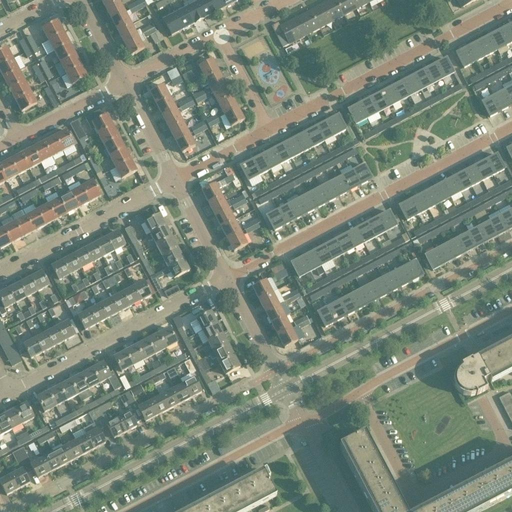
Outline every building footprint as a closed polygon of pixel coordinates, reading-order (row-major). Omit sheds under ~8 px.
[(100,0),(105,9),(119,2),(118,0),(100,0)] [(143,0),(140,0),(135,3),(139,11),(144,9),(147,7),(143,0)] [(169,5),(166,0),(165,0),(155,6),(158,11),(169,5)] [(215,14),(207,0),(206,0),(196,5),(204,20),(215,14)] [(226,8),(221,0),(207,0),(215,14),(226,8)] [(234,0),(221,0),(226,8),(236,3),(234,0)] [(340,19),(331,0),(318,7),(328,25),(340,19)] [(353,12),(347,0),(331,0),(340,19),(353,12)] [(366,5),(363,0),(347,0),(353,12),(366,5)] [(477,0),(455,0),(460,9),(477,0)] [(112,21),(125,14),(125,13),(123,10),(119,2),(105,9),(112,21)] [(138,12),(139,11),(135,3),(134,4),(127,7),(129,11),(131,16),(138,12)] [(196,5),(186,11),(193,25),(204,20),(196,5)] [(328,25),(318,7),(305,14),(315,32),(328,25)] [(193,25),(186,11),(175,16),(183,31),(193,25)] [(125,14),(112,21),(118,33),(132,26),(125,14)] [(305,14),(292,20),(302,39),(315,32),(305,14)] [(183,31),(175,16),(164,22),(172,37),(183,31)] [(278,24),(271,28),(282,49),(288,45),(289,46),(302,39),(292,20),(280,27),(278,24)] [(48,42),(63,34),(57,22),(42,30),(48,42)] [(146,29),(150,37),(154,46),(162,42),(158,32),(156,32),(153,25),(146,29)] [(132,26),(118,33),(124,45),(138,38),(132,26)] [(511,43),(511,29),(511,26),(500,32),(507,46),(511,43)] [(138,38),(124,45),(131,58),(144,50),(140,42),(150,37),(146,29),(140,32),(142,36),(138,38)] [(507,46),(500,32),(489,38),(497,52),(507,46)] [(25,54),(29,52),(20,33),(14,36),(18,43),(14,45),(20,57),(25,54)] [(69,45),(63,34),(48,42),(54,53),(69,45)] [(32,51),(37,48),(31,36),(26,39),(32,51)] [(489,38),(478,43),(486,57),(497,52),(489,38)] [(486,57),(478,43),(468,49),(475,63),(486,57)] [(75,56),(69,45),(54,53),(60,64),(75,56)] [(0,67),(13,60),(7,49),(0,52),(0,67)] [(475,63),(468,49),(457,55),(464,69),(475,63)] [(35,63),(29,52),(25,54),(27,59),(25,60),(29,66),(35,63)] [(511,63),(511,57),(510,54),(500,60),(502,63),(505,68),(511,63)] [(75,56),(60,64),(66,75),(81,67),(75,56)] [(19,72),(13,60),(0,67),(0,73),(3,80),(19,72)] [(205,80),(219,73),(212,60),(199,67),(205,80)] [(435,66),(442,80),(453,74),(446,60),(435,66)] [(43,73),(49,70),(44,62),(39,65),(43,73)] [(502,63),(492,68),(494,73),(505,68),(502,63)] [(36,77),(41,74),(37,66),(32,68),(36,77)] [(435,66),(424,72),(432,86),(442,80),(435,66)] [(81,67),(66,75),(72,87),(87,79),(81,67)] [(494,73),(492,68),(481,74),(483,79),(494,73)] [(175,69),(166,74),(174,88),(183,84),(175,69)] [(53,78),(49,70),(43,73),(48,80),(53,78)] [(509,75),(506,70),(495,76),(498,81),(509,75)] [(191,71),(182,76),(185,82),(194,78),(191,71)] [(19,72),(3,80),(9,91),(25,83),(19,72)] [(424,72),(414,77),(421,91),(432,86),(424,72)] [(212,92),(225,85),(219,73),(205,80),(209,86),(208,87),(205,88),(206,90),(208,94),(212,92)] [(46,82),(41,74),(36,77),(41,85),(46,82)] [(483,79),(481,74),(469,80),(472,85),(483,79)] [(495,76),(485,82),(487,86),(498,81),(495,76)] [(414,77),(403,83),(410,97),(421,91),(414,77)] [(487,86),(485,82),(474,88),(476,92),(487,86)] [(25,83),(9,91),(15,102),(31,94),(25,83)] [(403,83),(392,89),(399,102),(410,97),(403,83)] [(56,84),(51,87),(55,95),(60,93),(56,84)] [(231,97),(225,85),(212,92),(218,104),(231,97)] [(461,85),(448,91),(451,96),(464,89),(461,85)] [(156,106),(170,99),(163,86),(150,93),(156,106)] [(49,88),(44,90),(48,99),(53,97),(49,88)] [(480,91),(484,99),(491,96),(487,88),(480,91)] [(399,102),(392,89),(381,94),(389,108),(399,102)] [(193,97),(195,101),(208,94),(206,90),(193,97)] [(448,91),(438,97),(440,102),(451,96),(448,91)] [(504,92),(493,98),(501,112),(511,106),(504,92)] [(31,94),(15,102),(21,114),(37,106),(31,94)] [(195,101),(197,105),(210,98),(208,94),(195,101)] [(389,108),(381,94),(371,100),(378,114),(389,108)] [(218,115),(220,118),(224,116),(238,109),(231,97),(218,104),(222,110),(217,113),(218,115)] [(438,97),(427,103),(430,108),(440,102),(438,97)] [(184,101),(189,110),(195,106),(190,98),(184,101)] [(501,112),(493,98),(482,104),(490,118),(501,112)] [(176,111),(170,99),(156,106),(163,118),(176,111)] [(371,100),(360,106),(367,119),(378,114),(371,100)] [(189,110),(184,101),(178,105),(182,113),(189,110)] [(427,103),(416,108),(419,113),(430,108),(427,103)] [(367,119),(360,106),(349,111),(356,125),(367,119)] [(419,113),(416,108),(405,114),(408,119),(419,113)] [(224,116),(228,123),(231,128),(244,121),(238,109),(224,116)] [(94,130),(110,122),(107,116),(104,117),(100,110),(85,118),(91,131),(94,129),(94,130)] [(183,123),(176,111),(163,118),(169,130),(183,123)] [(405,114),(395,120),(397,125),(408,119),(405,114)] [(218,115),(205,121),(207,125),(208,125),(220,118),(218,115)] [(338,117),(327,123),(335,137),(346,131),(338,117)] [(220,118),(208,125),(207,125),(208,126),(208,127),(209,129),(222,123),(220,118)] [(397,125),(395,120),(384,125),(387,130),(397,125)] [(77,139),(85,135),(77,121),(69,125),(77,139)] [(110,122),(94,130),(101,142),(117,134),(110,122)] [(203,122),(197,125),(201,134),(207,130),(203,122)] [(183,123),(169,130),(175,142),(189,135),(183,123)] [(335,137),(327,123),(317,128),(324,142),(335,137)] [(201,134),(197,125),(190,129),(195,137),(201,134)] [(387,130),(384,125),(373,131),(376,136),(387,130)] [(324,142),(317,128),(306,134),(313,148),(324,142)] [(55,137),(63,153),(74,147),(66,131),(55,137)] [(376,136),(373,131),(362,137),(365,142),(376,136)] [(117,134),(101,142),(108,155),(123,147),(117,134)] [(306,134),(295,140),(302,153),(313,148),(306,134)] [(85,135),(77,139),(82,150),(88,147),(85,142),(88,141),(85,135)] [(195,147),(189,135),(175,142),(182,154),(195,147)] [(55,137),(44,143),(52,159),(63,153),(55,137)] [(295,140),(284,145),(292,159),(302,153),(295,140)] [(341,148),(343,153),(359,145),(356,141),(352,143),(351,143),(341,148)] [(52,159),(44,143),(33,149),(41,164),(52,159)] [(292,159),(284,145),(274,151),(281,165),(292,159)] [(123,147),(108,155),(114,167),(130,159),(123,147)] [(343,153),(341,148),(330,154),(333,159),(343,153)] [(33,149),(22,155),(30,170),(41,164),(33,149)] [(344,155),(347,161),(358,155),(355,150),(344,155)] [(274,151),(263,156),(270,170),(281,165),(274,151)] [(330,154),(319,159),(322,165),(333,159),(330,154)] [(30,170),(22,155),(10,161),(18,176),(30,170)] [(347,161),(344,155),(334,161),(336,166),(338,170),(341,169),(339,165),(347,161)] [(263,156),(252,162),(259,176),(270,170),(263,156)] [(485,162),(493,177),(504,171),(496,156),(485,162)] [(69,164),(71,169),(83,163),(80,158),(69,164)] [(137,172),(130,159),(114,167),(121,180),(137,172)] [(319,159),(308,165),(311,170),(322,165),(319,159)] [(10,161),(0,166),(0,167),(7,182),(18,176),(10,161)] [(334,161),(323,167),(326,172),(336,166),(334,161)] [(102,174),(95,162),(90,164),(96,177),(102,174)] [(259,176),(252,162),(241,168),(248,182),(259,176)] [(485,162),(474,168),(482,182),(493,177),(485,162)] [(69,164),(58,170),(60,175),(71,169),(69,164)] [(73,171),(75,176),(86,170),(84,165),(73,171)] [(311,170),(308,165),(298,171),(300,176),(311,170)] [(323,167),(312,172),(315,178),(326,172),(323,167)] [(353,173),(361,186),(372,181),(364,167),(353,173)] [(474,168),(464,174),(471,188),(482,182),(474,168)] [(60,175),(58,170),(47,176),(49,181),(60,175)] [(298,171),(287,176),(290,182),(300,176),(298,171)] [(312,172),(302,178),(304,183),(315,178),(312,172)] [(353,173),(343,178),(350,192),(361,186),(353,173)] [(112,194),(102,174),(96,177),(107,196),(112,194)] [(471,188),(464,174),(453,179),(461,194),(471,188)] [(49,181),(47,176),(36,182),(38,187),(49,181)] [(232,176),(223,181),(226,186),(232,183),(235,181),(232,176)] [(287,176),(276,182),(279,187),(290,182),(287,176)] [(304,183),(302,178),(291,184),(294,189),(304,183)] [(350,192),(343,178),(332,184),(339,198),(350,192)] [(58,179),(50,183),(53,188),(61,184),(58,179)] [(453,179),(442,185),(450,199),(461,194),(453,179)] [(241,187),(238,180),(235,181),(232,183),(235,190),(241,187)] [(218,190),(226,186),(223,181),(208,189),(202,192),(208,204),(208,205),(221,198),(218,190)] [(36,182),(24,188),(27,192),(38,187),(36,182)] [(93,182),(81,188),(89,204),(101,198),(93,182)] [(279,187),(276,182),(265,188),(268,193),(279,187)] [(499,188),(501,193),(511,187),(511,185),(510,182),(499,188)] [(53,188),(50,183),(42,187),(45,192),(49,190),(50,193),(54,191),(53,188)] [(291,184),(280,189),(283,194),(294,189),(291,184)] [(339,198),(332,184),(321,190),(329,203),(339,198)] [(27,192),(24,188),(22,185),(20,186),(21,189),(16,192),(18,197),(27,192)] [(442,185),(432,191),(439,205),(450,199),(442,185)] [(81,188),(70,194),(78,209),(89,204),(81,188)] [(268,193),(265,188),(254,194),(257,199),(268,193)] [(499,188),(488,194),(491,198),(501,193),(499,188)] [(280,189),(269,195),(272,200),(283,194),(280,189)] [(329,203),(321,190),(311,195),(318,209),(329,203)] [(511,190),(503,195),(505,200),(511,196),(511,190)] [(36,191),(28,195),(31,200),(39,196),(36,191)] [(439,205),(432,191),(421,196),(429,211),(439,205)] [(10,195),(2,199),(5,204),(13,200),(13,201),(16,199),(13,193),(10,195)] [(70,194),(59,200),(67,215),(78,209),(70,194)] [(491,198),(488,194),(477,199),(480,204),(491,198)] [(31,200),(28,195),(20,199),(22,204),(31,200)] [(272,200),(269,195),(258,201),(261,206),(272,200)] [(311,195),(300,201),(307,215),(318,209),(311,195)] [(503,195),(492,201),(495,206),(505,200),(503,195)] [(245,201),(245,200),(243,196),(237,200),(241,207),(247,204),(245,201)] [(421,196),(410,202),(418,216),(429,211),(421,196)] [(230,203),(229,201),(224,203),(221,198),(208,205),(215,217),(228,210),(232,207),(230,203)] [(480,204),(477,199),(467,205),(469,210),(480,204)] [(67,215),(59,200),(48,206),(56,221),(67,215)] [(234,211),(235,210),(241,207),(237,200),(230,203),(232,207),(234,211)] [(300,201),(289,206),(296,220),(307,215),(300,201)] [(492,201),(481,206),(484,211),(495,206),(492,201)] [(6,206),(9,212),(16,208),(14,202),(6,206)] [(418,216),(410,202),(399,208),(401,211),(397,213),(402,223),(406,221),(407,222),(418,216)] [(469,210),(467,205),(456,211),(459,215),(469,210)] [(9,212),(6,206),(0,209),(0,215),(0,216),(9,212)] [(48,206),(37,211),(45,227),(56,221),(48,206)] [(289,206),(278,212),(286,226),(296,220),(289,206)] [(484,211),(481,206),(471,212),(473,217),(484,211)] [(453,208),(443,213),(448,221),(459,215),(456,211),(453,208)] [(234,222),(231,215),(228,210),(215,217),(221,229),(234,222)] [(37,211),(26,217),(34,233),(45,227),(37,211)] [(286,226),(278,212),(267,218),(275,232),(286,226)] [(473,217),(471,212),(460,218),(463,223),(473,217)] [(511,229),(511,212),(501,217),(508,231),(511,229)] [(389,213),(378,219),(385,233),(396,227),(389,213)] [(448,221),(443,213),(432,219),(434,222),(435,222),(437,227),(448,221)] [(150,235),(166,227),(160,216),(144,224),(150,235)] [(26,217),(15,223),(23,239),(34,233),(26,217)] [(501,217),(490,223),(498,237),(508,231),(501,217)] [(463,223),(460,218),(449,223),(452,228),(463,223)] [(258,219),(249,224),(253,232),(260,229),(257,225),(260,223),(258,219)] [(378,219),(367,225),(374,239),(385,233),(378,219)] [(241,234),(234,222),(221,229),(227,241),(241,234)] [(435,222),(434,222),(424,227),(426,233),(437,227),(435,222)] [(15,223),(4,229),(12,244),(23,239),(15,223)] [(452,228),(449,223),(439,229),(441,234),(452,228)] [(490,223),(480,229),(479,229),(487,243),(498,237),(490,223)] [(253,232),(249,224),(243,227),(247,235),(253,232)] [(424,227),(421,224),(420,224),(421,226),(420,228),(418,229),(419,230),(413,233),(416,238),(426,233),(424,227)] [(367,225),(356,230),(364,245),(374,239),(367,225)] [(475,231),(469,234),(476,248),(487,243),(479,229),(480,229),(478,226),(474,228),(475,231)] [(132,245),(137,242),(130,227),(124,230),(132,245)] [(171,238),(166,227),(150,235),(156,246),(171,238)] [(12,244),(4,229),(0,230),(0,250),(0,251),(12,244)] [(439,229),(428,235),(430,240),(441,234),(439,229)] [(364,245),(356,230),(345,236),(353,250),(364,245)] [(118,233),(107,239),(114,253),(125,247),(118,233)] [(241,234),(227,241),(234,253),(247,246),(241,234)] [(476,248),(469,234),(458,240),(465,254),(476,248)] [(430,240),(428,235),(412,243),(415,248),(430,240)] [(345,236),(335,242),(342,256),(353,250),(345,236)] [(177,249),(171,238),(156,246),(162,257),(177,249)] [(107,239),(96,245),(103,258),(114,253),(107,239)] [(402,239),(391,245),(394,250),(405,244),(402,239)] [(465,254),(458,240),(447,246),(455,260),(465,254)] [(143,253),(137,242),(132,245),(138,256),(143,253)] [(335,242),(324,247),(332,262),(342,256),(335,242)] [(394,250),(391,245),(390,242),(383,246),(384,248),(381,251),(383,255),(394,250)] [(395,252),(398,257),(409,251),(410,253),(414,250),(411,244),(395,252)] [(96,245),(85,251),(92,264),(103,258),(96,245)] [(455,260),(447,246),(437,251),(444,265),(455,260)] [(332,262),(324,247),(313,253),(321,267),(332,262)] [(168,269),(183,261),(177,249),(162,257),(168,269)] [(92,264),(85,251),(74,256),(81,270),(92,264)] [(381,251),(370,256),(372,261),(383,255),(381,251)] [(444,265),(437,251),(425,257),(433,271),(444,265)] [(395,252),(385,258),(387,263),(398,257),(395,252)] [(143,253),(138,256),(144,267),(149,264),(143,253)] [(321,267),(313,253),(303,259),(310,273),(321,267)] [(81,270),(74,256),(63,262),(70,275),(81,270)] [(130,256),(126,258),(130,265),(134,263),(130,256)] [(370,256),(359,262),(362,267),(372,261),(370,256)] [(387,263),(385,258),(374,264),(376,269),(387,263)] [(310,273),(303,259),(292,265),(299,279),(310,273)] [(155,276),(150,279),(157,292),(163,289),(158,280),(170,273),(174,280),(189,272),(183,261),(168,269),(155,276)] [(70,275),(63,262),(52,268),(59,281),(70,275)] [(119,262),(115,264),(119,271),(123,269),(119,262)] [(362,267),(359,262),(348,268),(351,272),(362,267)] [(415,263),(404,269),(411,283),(423,277),(415,263)] [(155,276),(149,264),(144,267),(149,278),(150,279),(155,276)] [(374,264),(363,269),(366,274),(376,269),(374,264)] [(273,277),(282,272),(284,271),(281,266),(270,271),(273,277)] [(110,272),(108,268),(104,270),(108,277),(112,275),(110,272)] [(351,272),(348,268),(338,273),(340,278),(351,272)] [(366,274),(363,269),(352,275),(355,280),(366,274)] [(404,269),(393,274),(401,288),(411,283),(404,269)] [(334,275),(327,279),(330,284),(340,278),(338,273),(337,274),(335,270),(332,272),(334,275)] [(282,272),(273,277),(277,283),(286,278),(282,272)] [(42,273),(30,280),(37,293),(49,286),(42,273)] [(100,280),(98,275),(97,274),(93,276),(97,283),(101,281),(100,280)] [(401,288),(393,274),(383,280),(390,294),(401,288)] [(117,275),(113,278),(117,285),(121,282),(117,275)] [(352,275),(342,281),(344,286),(355,280),(352,275)] [(90,286),(87,281),(86,279),(82,282),(83,284),(77,288),(79,292),(90,286)] [(330,284),(327,279),(316,284),(319,289),(330,284)] [(30,280),(17,286),(24,299),(37,293),(30,280)] [(390,294),(383,280),(372,286),(379,300),(390,294)] [(106,281),(102,283),(106,291),(110,288),(110,287),(111,286),(109,281),(106,282),(106,281)] [(344,286),(342,281),(331,286),(334,291),(344,286)] [(259,301),(272,294),(265,282),(252,289),(259,301)] [(144,283),(133,289),(140,302),(151,296),(144,283)] [(319,289),(316,284),(305,290),(304,287),(299,289),(304,297),(319,289)] [(79,292),(77,288),(75,285),(71,287),(75,294),(79,292)] [(24,299),(17,286),(5,292),(12,306),(24,299)] [(331,286),(320,292),(323,297),(334,291),(331,286)] [(379,300),(372,286),(361,291),(369,305),(379,300)] [(133,289),(122,295),(129,308),(140,302),(133,289)] [(289,295),(293,304),(301,299),(297,291),(289,295)] [(361,291),(350,297),(358,311),(369,305),(361,291)] [(12,306),(5,292),(0,295),(0,300),(0,301),(0,312),(2,317),(7,314),(5,309),(12,306)] [(323,297),(320,292),(309,298),(312,303),(323,297)] [(84,293),(80,295),(84,302),(88,300),(84,293)] [(278,306),(272,294),(259,301),(265,313),(278,306)] [(57,295),(50,298),(54,305),(60,302),(57,295)] [(122,295),(111,300),(118,314),(129,308),(122,295)] [(293,304),(289,295),(281,299),(285,308),(293,304)] [(350,297),(340,303),(347,317),(358,311),(350,297)] [(73,299),(69,301),(72,308),(77,306),(73,299)] [(118,314),(111,300),(100,306),(107,319),(118,314)] [(43,302),(39,304),(42,311),(47,309),(43,302)] [(58,320),(69,314),(63,303),(52,309),(58,320)] [(340,303),(329,308),(337,322),(347,317),(340,303)] [(107,319),(100,306),(89,312),(96,325),(107,319)] [(285,318),(278,306),(265,313),(271,325),(285,318)] [(31,317),(36,315),(32,308),(28,310),(29,313),(31,317)] [(337,322),(329,308),(318,314),(325,328),(337,322)] [(96,325),(89,312),(78,318),(85,331),(96,325)] [(17,316),(21,323),(25,321),(22,316),(21,313),(17,316)] [(202,332),(217,324),(211,313),(196,320),(202,332)] [(306,317),(300,320),(304,328),(310,325),(306,317)] [(285,318),(271,325),(278,337),(291,330),(285,318)] [(304,328),(300,320),(293,324),(297,332),(304,328)] [(68,323),(57,329),(64,342),(75,336),(68,323)] [(222,335),(217,324),(202,332),(208,343),(222,335)] [(19,327),(15,329),(18,337),(23,334),(19,327)] [(183,342),(187,340),(181,328),(177,331),(183,342)] [(64,342),(57,329),(46,335),(53,348),(64,342)] [(169,329),(158,335),(166,350),(177,344),(169,329)] [(298,343),(291,330),(278,337),(284,350),(298,343)] [(9,339),(7,335),(0,338),(0,343),(1,344),(9,339)] [(46,335),(35,341),(42,353),(53,348),(46,335)] [(166,350),(158,335),(147,341),(154,356),(166,350)] [(228,346),(222,335),(208,343),(214,354),(228,346)] [(12,344),(9,339),(1,344),(3,349),(12,344)] [(453,380),(453,381),(453,382),(453,383),(454,385),(454,387),(455,388),(456,390),(457,391),(458,392),(459,393),(460,394),(462,395),(463,396),(464,396),(466,396),(467,397),(469,397),(472,397),(474,396),(475,396),(476,395),(476,396),(487,391),(483,384),(511,368),(511,339),(461,367),(459,369),(458,370),(456,372),(456,373),(455,374),(454,376),(454,377),(453,379),(453,380)] [(187,340),(183,342),(189,353),(193,351),(187,340)] [(42,353),(35,341),(24,346),(31,359),(42,353)] [(147,341),(136,347),(144,361),(154,356),(147,341)] [(12,344),(3,349),(6,353),(14,349),(12,344)] [(228,346),(214,354),(220,365),(234,357),(228,346)] [(136,347),(125,352),(133,367),(144,361),(136,347)] [(14,349),(6,353),(8,358),(17,353),(14,349)] [(199,361),(193,351),(189,353),(194,364),(199,361)] [(133,367),(125,352),(114,358),(122,373),(133,367)] [(17,353),(8,358),(10,363),(19,358),(17,353)] [(172,362),(174,366),(185,360),(183,356),(172,362)] [(234,357),(220,365),(226,376),(240,368),(234,357)] [(22,363),(19,358),(10,363),(13,367),(22,363)] [(183,385),(190,400),(201,394),(194,380),(193,380),(190,375),(196,372),(190,361),(184,364),(189,375),(180,380),(183,386),(183,385)] [(199,361),(194,364),(200,375),(205,372),(199,361)] [(172,362),(161,367),(163,372),(174,366),(172,362)] [(121,388),(113,372),(109,374),(104,364),(92,370),(100,384),(107,380),(114,392),(117,390),(121,388)] [(154,371),(150,373),(152,377),(163,372),(161,367),(160,368),(159,364),(152,368),(154,371)] [(174,369),(166,373),(170,380),(178,376),(174,369)] [(92,370),(81,376),(89,390),(100,384),(92,370)] [(205,372),(200,375),(206,386),(211,384),(205,372)] [(150,373),(139,379),(141,383),(152,377),(150,373)] [(89,390),(81,376),(70,382),(78,396),(89,390)] [(141,383),(139,379),(128,384),(124,377),(119,380),(125,391),(141,383)] [(152,380),(154,385),(162,382),(159,377),(152,380)] [(154,385),(152,380),(144,385),(147,390),(154,385)] [(70,382),(59,387),(67,402),(78,396),(70,382)] [(183,385),(183,386),(172,391),(179,405),(190,400),(183,385)] [(59,387),(48,393),(56,407),(67,402),(59,387)] [(112,399),(120,395),(119,394),(117,390),(114,392),(110,394),(112,399)] [(172,391),(161,397),(168,411),(179,405),(172,391)] [(130,392),(125,395),(131,406),(136,403),(130,392)] [(56,407),(48,393),(37,399),(44,413),(56,407)] [(511,399),(511,398),(509,394),(498,399),(501,405),(511,399)] [(131,406),(125,395),(119,398),(125,409),(131,406)] [(108,401),(106,396),(95,402),(97,407),(108,401)] [(161,397),(149,403),(157,417),(168,411),(161,397)] [(511,405),(511,399),(501,405),(504,410),(511,405)] [(95,402),(84,408),(86,412),(97,407),(95,402)] [(157,417),(149,403),(138,409),(145,423),(157,417)] [(15,411),(23,425),(34,419),(26,405),(15,411)] [(86,412),(84,408),(82,409),(77,412),(73,414),(75,418),(86,412)] [(99,423),(105,420),(99,409),(93,412),(99,423)] [(23,425),(15,411),(4,416),(12,430),(23,425)] [(94,426),(99,423),(93,412),(88,414),(94,426)] [(73,414),(62,419),(64,424),(75,418),(73,414)] [(129,414),(118,420),(125,434),(137,428),(129,414)] [(12,430),(4,416),(0,418),(0,434),(1,436),(12,430)] [(64,424),(62,419),(50,425),(53,430),(64,424)] [(125,434),(118,420),(106,426),(114,440),(125,434)] [(74,422),(67,426),(69,431),(77,427),(74,422)] [(94,426),(83,431),(86,436),(94,451),(105,445),(98,432),(103,429),(99,423),(94,426)] [(69,431),(67,426),(59,430),(62,435),(69,431)] [(41,431),(29,437),(31,441),(43,435),(41,431)] [(31,441),(29,437),(27,433),(15,439),(18,443),(20,447),(31,441)] [(52,433),(44,437),(47,442),(54,438),(52,433)] [(86,436),(76,442),(83,456),(94,451),(86,436)] [(47,442),(44,437),(37,441),(39,446),(47,442)] [(408,511),(400,511),(361,437),(341,447),(375,511),(474,511),(511,492),(511,467),(434,508),(430,501),(408,511)] [(76,442),(64,448),(72,462),(83,456),(76,442)] [(18,443),(7,448),(9,453),(20,447),(18,443)] [(33,444),(28,447),(31,452),(33,451),(36,449),(33,444)] [(0,457),(9,453),(7,448),(1,452),(0,450),(0,457)] [(64,448),(53,454),(60,468),(72,462),(64,448)] [(18,452),(23,463),(29,460),(23,449),(18,452)] [(23,463),(18,452),(12,454),(18,466),(23,463)] [(60,468),(53,454),(42,460),(49,474),(60,468)] [(49,474),(42,460),(31,466),(38,480),(49,474)] [(22,470),(11,476),(18,490),(29,485),(22,470)] [(241,511),(275,494),(264,473),(189,511),(241,511)] [(18,490),(11,476),(0,482),(0,483),(7,497),(18,490)]
